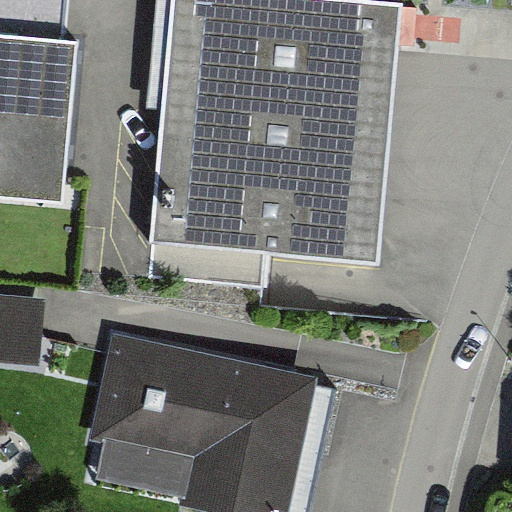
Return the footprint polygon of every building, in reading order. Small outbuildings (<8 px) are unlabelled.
[(0,0),(0,21),(64,27),(65,0),(0,0)] [(172,0),(162,135),(153,242),(268,251),(381,259),(398,45),(399,26),(401,7),(401,0),(172,0)] [(399,26),(398,45),(416,47),(418,28),(419,8),(401,7),(399,26)] [(0,185),(66,190),(79,28),(64,27),(0,21),(0,185)] [(268,251),(153,242),(150,278),(265,287),(268,251)] [(272,293),(338,298),(340,274),(273,269),(272,293)] [(47,294),(0,290),(0,354),(41,359),(47,294)] [(289,511),(318,369),(114,328),(93,431),(196,452),(186,502),(238,511),(289,511)]
